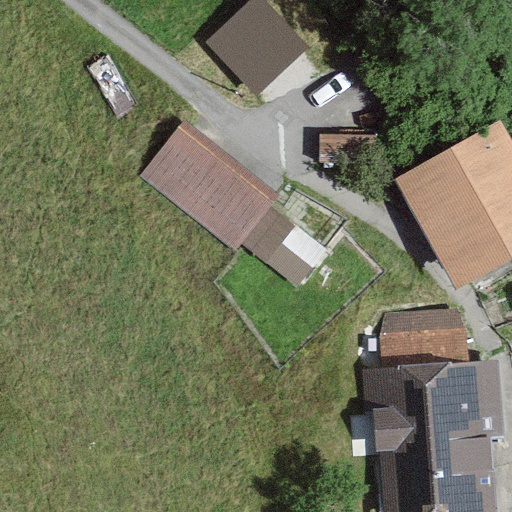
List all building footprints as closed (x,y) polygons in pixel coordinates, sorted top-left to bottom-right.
[(262,75),(305,35),(273,0),(256,0),(222,31),(262,75)] [(268,199),(182,130),(147,175),(233,244),(268,199)] [(320,134),(319,162),(374,163),(375,135),(320,134)] [(436,210),(467,267),(511,242),(511,168),(497,141),(408,190),(423,218),(436,210)] [(385,413),(387,445),(348,449),(352,511),(450,511),(491,509),(486,438),(471,439),(463,333),(455,312),(386,317),(382,338),(384,372),(366,373),(369,414),(385,413)]
